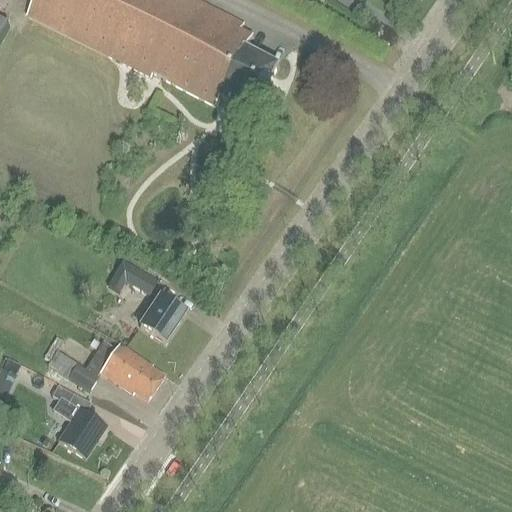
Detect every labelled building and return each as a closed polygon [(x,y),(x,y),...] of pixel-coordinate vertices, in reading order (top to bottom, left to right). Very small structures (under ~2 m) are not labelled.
[(190,0),(35,0),(26,19),(150,81),(151,78),(215,110),(220,101),(228,106),(231,101),(255,113),(276,70),(246,55),(253,41),(241,34),(244,27),(190,0)] [(319,0),(321,1),(322,0),(390,0),(397,4),(399,0),(413,9),(418,0),(319,0)] [(0,44),(8,28),(0,23),(0,44)] [(156,285),(133,270),(123,264),(107,289),(117,295),(125,282),(149,297),(156,285)] [(14,315),(63,343),(73,326),(8,288),(0,301),(0,328),(5,331),(14,315)] [(165,347),(184,318),(159,300),(158,301),(156,300),(151,307),(153,309),(139,330),(165,347)] [(152,370),(151,369),(120,348),(116,345),(113,350),(117,353),(100,377),(132,399),(133,397),(146,406),(164,380),(151,371),(152,370)] [(56,355),(48,369),(68,381),(76,367),(56,355)] [(21,365),(8,359),(2,373),(14,379),(21,365)] [(76,367),(68,381),(90,394),(98,380),(76,367)] [(52,398),(65,404),(67,405),(70,407),(75,397),(57,388),(52,398)] [(79,413),(65,404),(59,415),(72,423),(58,445),(85,463),(106,431),(79,413)]
